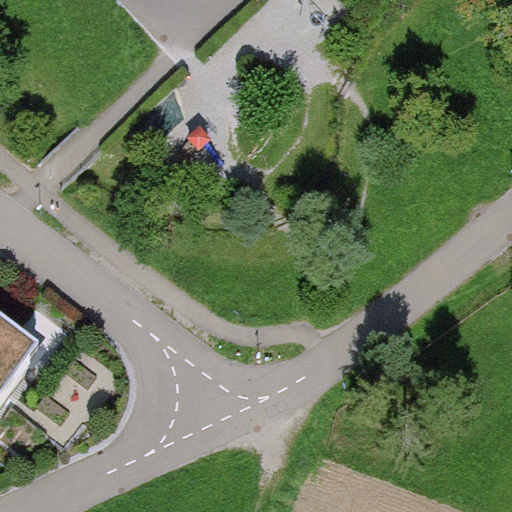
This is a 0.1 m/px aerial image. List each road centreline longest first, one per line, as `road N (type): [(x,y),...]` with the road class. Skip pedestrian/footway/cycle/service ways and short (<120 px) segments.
road 1 (residential): [(237,410),(329,361),(511,217)]
road 2 (residential): [(0,223),(237,410)]
road 3 (residential): [(37,511),(237,410)]
